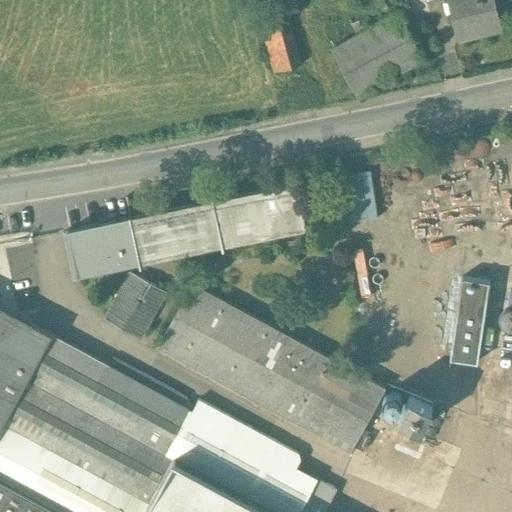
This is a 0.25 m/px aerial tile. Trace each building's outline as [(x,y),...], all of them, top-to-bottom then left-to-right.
[(284,0),(263,0),(257,2),(262,21),(288,13),(284,0)] [(449,0),(458,36),(501,26),(495,0),(449,0)] [(399,10),(368,27),(366,23),(360,26),(362,30),(333,46),(357,93),(424,57),(399,10)] [(288,13),(262,21),(275,69),(301,61),(288,13)] [(349,171),(351,218),(377,217),(375,169),(349,171)] [(298,183),(215,200),(224,242),(224,243),(307,226),(298,183)] [(215,200),(215,199),(132,217),(141,260),(224,242),(215,200)] [(132,217),(68,230),(77,273),(141,260),(132,217)] [(29,244),(0,247),(0,273),(33,269),(29,244)] [(374,288),(397,285),(395,262),(371,265),(374,288)] [(166,291),(130,271),(105,317),(141,336),(166,291)] [(490,280),(462,276),(450,358),(478,362),(490,280)] [(265,322),(193,283),(159,346),(231,385),(265,322)] [(373,291),(375,314),(402,312),(401,289),(373,291)] [(32,322),(0,304),(0,425),(51,333),(52,333),(52,332),(33,322),(32,322)] [(322,353),(265,322),(231,385),(288,416),(322,353)] [(52,333),(51,333),(0,425),(0,477),(64,511),(144,511),(174,458),(273,511),(297,511),(304,501),(324,511),(337,488),(296,466),(300,458),(299,453),(199,399),(193,410),(52,333)] [(379,370),(394,369),(393,350),(377,351),(379,370)] [(385,388),(322,353),(288,416),(351,450),(385,388)] [(402,404),(403,400),(402,397),(400,393),(397,391),(393,391),(389,391),(386,394),(384,397),(383,401),(384,404),(386,408),(389,410),(393,410),(397,410),(400,407),(402,404)] [(432,406),(410,395),(399,418),(421,428),(432,406)] [(297,511),(273,511),(174,458),(144,511),(325,511),(324,511),(304,501),(297,511)] [(64,511),(0,477),(0,511),(64,511)]
